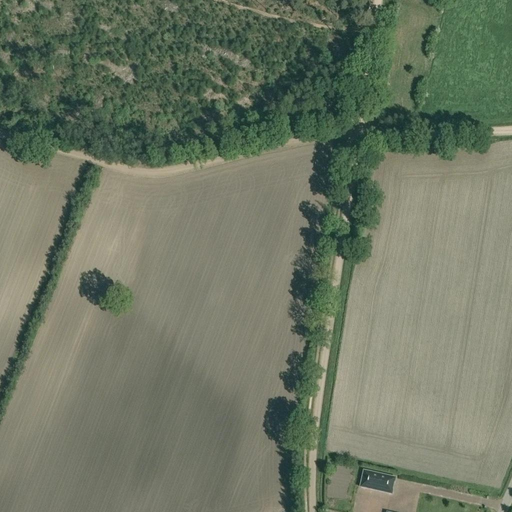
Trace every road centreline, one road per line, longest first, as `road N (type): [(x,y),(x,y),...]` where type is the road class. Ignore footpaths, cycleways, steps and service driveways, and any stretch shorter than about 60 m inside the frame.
road 1 (track): [(358,134),(314,419),(313,511)]
road 2 (track): [(351,134),(148,175),(0,137)]
road 3 (track): [(511,130),(358,134)]
road 4 (track): [(377,0),(358,134)]
